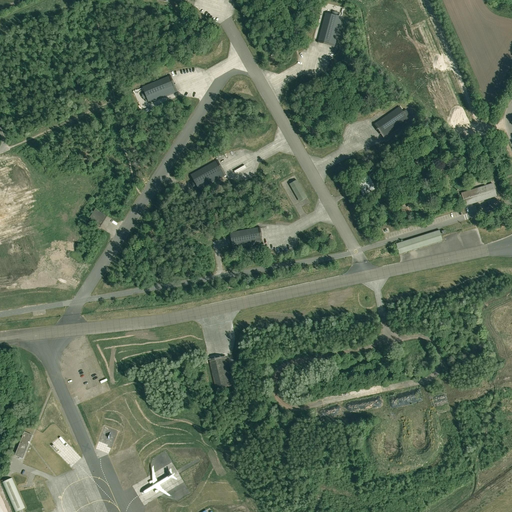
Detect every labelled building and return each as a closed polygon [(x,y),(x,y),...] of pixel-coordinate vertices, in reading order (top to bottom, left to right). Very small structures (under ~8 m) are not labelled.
[(325,13),(320,31),(317,43),(334,47),(342,17),(337,16),(338,12),(335,11),(331,11),(330,14),(325,13)] [(149,104),(166,96),(177,92),(171,75),(142,87),(144,92),(141,93),(142,97),(144,100),(147,99),(149,104)] [(399,106),(384,117),(374,124),(384,139),(409,121),(406,117),(409,115),(407,112),(405,109),(402,111),(399,106)] [(217,160),(214,162),(190,175),(193,179),(190,181),(192,184),(193,188),(196,186),(199,190),(226,175),(221,166),(217,160)] [(356,183),(359,189),(363,196),(376,189),(369,176),(356,183)] [(301,178),(292,183),(301,201),(310,196),(301,178)] [(465,206),(496,196),(492,184),(461,193),(465,206)] [(406,207),(404,205),(400,207),(401,210),(405,217),(410,214),(412,213),(409,206),(407,207),(406,207)] [(100,228),(108,216),(107,215),(106,216),(95,208),(90,217),(98,223),(96,225),(99,227),(99,228),(100,228)] [(260,227),(256,228),(230,233),(231,238),(227,238),(228,242),(229,246),(232,245),(233,250),(263,244),(260,227)] [(443,241),(439,230),(396,244),(399,254),(443,241)] [(209,360),(210,364),(210,366),(216,390),(221,389),(221,392),(225,392),(228,391),(228,387),(233,386),(226,356),(209,360)] [(30,442),(32,435),(24,432),(21,439),(21,440),(17,449),(17,450),(15,456),(23,459),(29,443),(28,443),(28,442),(30,442)] [(14,511),(15,511),(22,509),(25,508),(12,478),(2,482),(14,511)]
